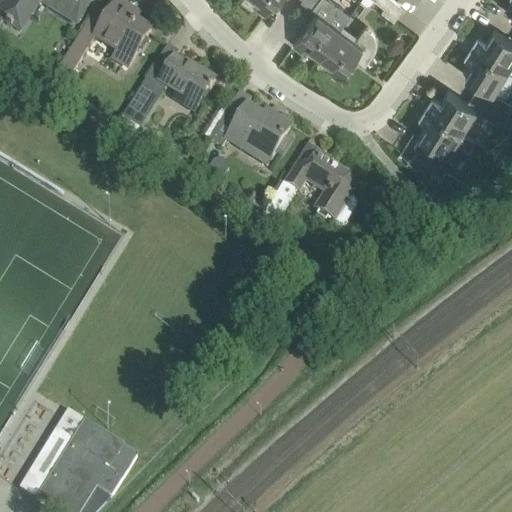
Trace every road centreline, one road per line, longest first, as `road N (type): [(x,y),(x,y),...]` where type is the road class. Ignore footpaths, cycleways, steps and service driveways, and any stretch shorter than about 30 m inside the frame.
road 1 (residential): [(326,282),(323,266),(306,251),(0,67)]
road 2 (residential): [(193,0),(266,71),(339,118),(359,119),(376,110),(457,0)]
road 3 (unclassified): [(147,511),(269,392),(318,323),(326,282)]
